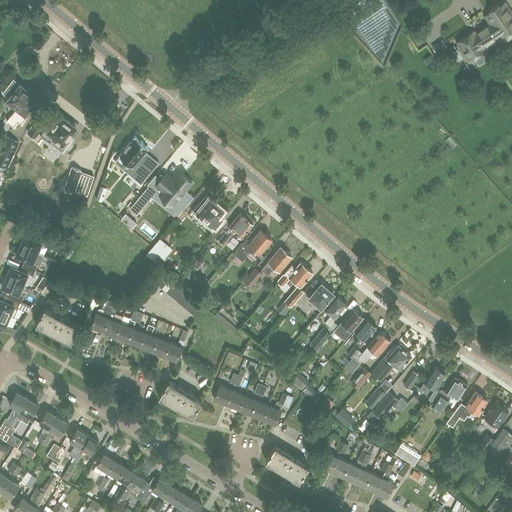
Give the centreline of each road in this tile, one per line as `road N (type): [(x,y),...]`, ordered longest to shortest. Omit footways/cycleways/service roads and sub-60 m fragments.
road 1 (secondary): [(167,106),(365,273),(511,372)]
road 2 (residential): [(167,106),(316,0)]
road 3 (secondary): [(167,106),(43,0)]
road 4 (unclassified): [(127,427),(6,357)]
road 5 (unclassified): [(237,493),(127,427)]
